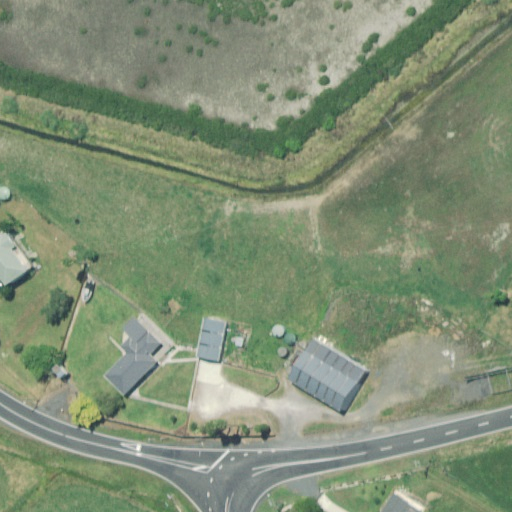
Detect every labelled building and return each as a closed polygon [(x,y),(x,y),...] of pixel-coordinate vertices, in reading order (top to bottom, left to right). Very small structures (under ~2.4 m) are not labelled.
[(0,207),(12,198),(5,189),(0,193),(0,207)] [(29,253),(14,231),(0,239),(0,263),(15,286),(38,270),(27,254),(29,253)] [(231,322),(208,318),(201,358),(241,365),(247,334),(229,331),(231,322)] [(166,345),(140,320),(129,331),(136,338),(127,347),(133,354),(110,378),(129,396),(162,363),(155,356),(166,345)] [(384,374),(330,339),(305,378),(359,412),(384,374)] [(371,511),(374,506),(358,498),(355,505),(367,511),(371,511)]
